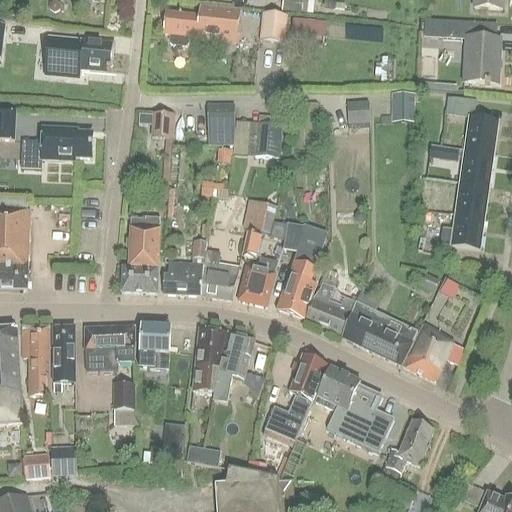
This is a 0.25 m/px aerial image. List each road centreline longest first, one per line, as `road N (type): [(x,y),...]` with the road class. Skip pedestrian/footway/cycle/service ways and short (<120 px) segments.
road 1 (unclassified): [(489,431),(271,328),(195,316),(108,316)]
road 2 (residential): [(108,316),(138,0)]
